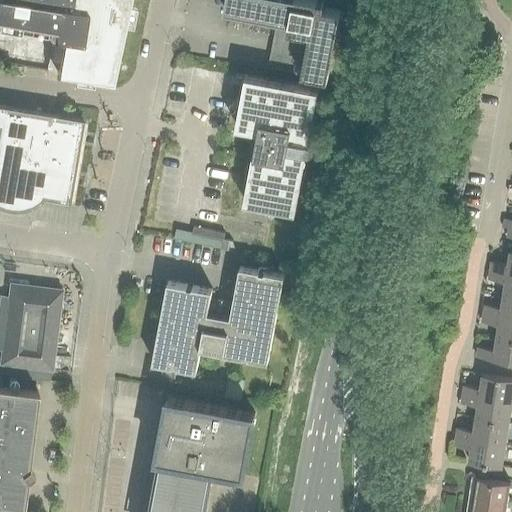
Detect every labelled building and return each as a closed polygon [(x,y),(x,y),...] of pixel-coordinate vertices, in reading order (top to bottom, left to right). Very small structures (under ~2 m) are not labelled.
[(0,0),(0,27),(63,38),(58,72),(111,81),(128,0),(0,0)] [(328,78),(341,11),(323,7),(325,1),(319,0),(226,0),(225,10),(289,22),(283,55),(304,59),(302,73),(328,78)] [(246,74),(238,113),(236,126),(257,130),(244,201),(296,211),(314,113),(319,88),(246,74)] [(0,192),(34,198),(34,196),(69,202),(83,120),(0,105),(0,192)] [(223,248),(225,238),(178,228),(176,238),(223,248)] [(511,250),(508,264),(492,261),(490,270),(511,273),(511,250)] [(268,361),(284,274),(240,266),(234,300),(226,299),(227,296),(220,295),(219,297),(211,296),(213,289),(168,281),(153,362),(197,370),(202,346),(224,350),(224,353),(268,361)] [(511,273),(490,270),(489,279),(506,281),(504,294),(511,295),(511,273)] [(52,369),(62,289),(10,283),(0,363),(52,369)] [(511,295),(504,294),(502,307),(485,304),(484,313),(511,317),(511,295)] [(511,317),(484,313),(482,321),(499,324),(497,337),(511,339),(511,317)] [(511,339),(497,337),(495,349),(478,347),(477,357),(511,362),(511,339)] [(51,380),(52,369),(0,363),(0,374),(51,381),(51,380)] [(511,400),(511,378),(483,374),(481,388),(464,385),(463,394),(511,401),(511,400)] [(0,506),(23,509),(27,473),(38,392),(0,386),(0,506)] [(511,401),(463,394),(462,402),(478,405),(476,418),(509,422),(511,401)] [(204,511),(213,467),(244,473),(255,413),(168,397),(157,457),(161,457),(150,511),(204,511)] [(509,422),(476,418),(474,430),(458,427),(456,436),(505,444),(509,422)] [(505,444),(456,436),(455,445),(471,448),(469,461),(502,466),(505,444)] [(505,511),(511,482),(487,479),(487,476),(479,474),(478,477),(473,509),(467,509),(466,511),(505,511)]
